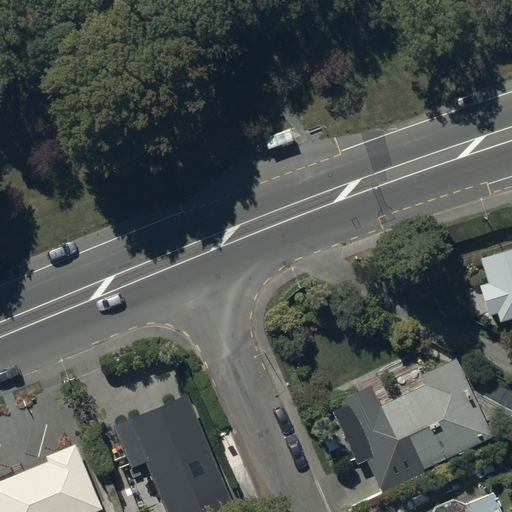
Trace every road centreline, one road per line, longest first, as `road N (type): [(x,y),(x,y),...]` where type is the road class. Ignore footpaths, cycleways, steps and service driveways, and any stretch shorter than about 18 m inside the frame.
road 1 (secondary): [(511,136),(184,254)]
road 2 (residential): [(184,254),(296,511)]
road 3 (secondary): [(184,254),(0,333)]
